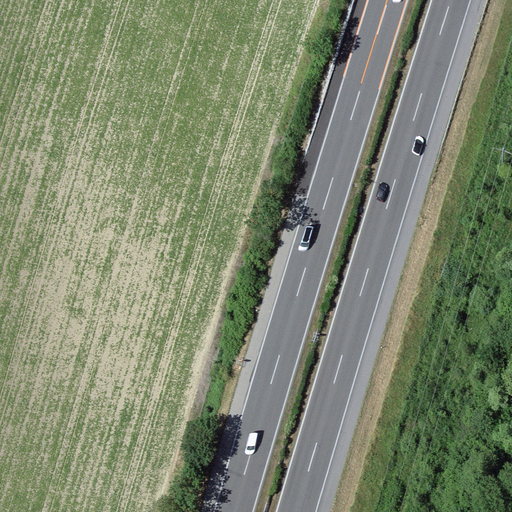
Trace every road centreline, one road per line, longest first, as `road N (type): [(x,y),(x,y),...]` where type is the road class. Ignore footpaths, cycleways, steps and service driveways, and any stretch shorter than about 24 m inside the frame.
road 1 (motorway): [(388,0),(234,511)]
road 2 (motorway): [(297,511),(451,0)]
